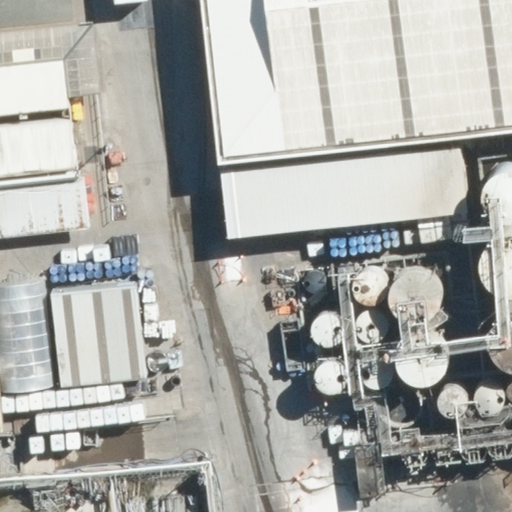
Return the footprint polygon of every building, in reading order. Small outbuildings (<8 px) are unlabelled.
[(511,0),(202,0),(227,229),(466,203),(458,126),(511,119),(511,0)] [(0,174),(75,167),(64,56),(0,61),(0,174)] [(90,224),(85,178),(1,187),(6,233),(90,224)] [(147,372),(135,280),(50,291),(62,382),(147,372)] [(0,392),(0,431),(9,432),(9,393),(0,392)]
